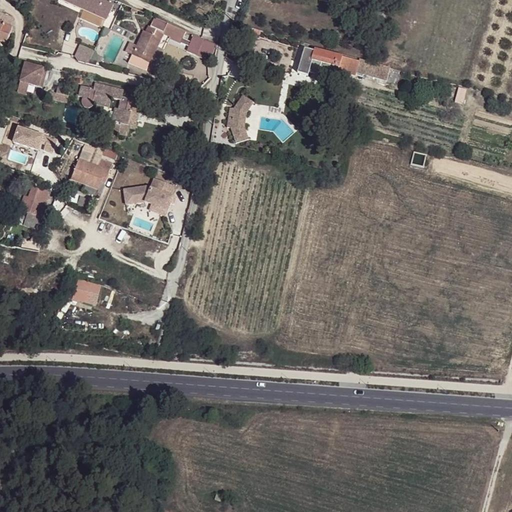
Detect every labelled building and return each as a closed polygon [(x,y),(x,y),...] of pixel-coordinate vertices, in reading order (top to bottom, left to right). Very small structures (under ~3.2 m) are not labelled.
[(101,0),(61,0),(61,1),(107,21),(113,5),(101,0)] [(0,41),(7,44),(13,28),(11,27),(13,19),(0,14),(0,41)] [(143,32),(132,56),(150,64),(157,47),(163,35),(170,38),(170,40),(180,45),(181,44),(183,39),(186,32),(155,18),(150,28),(149,27),(146,33),(143,32)] [(105,28),(101,38),(103,38),(105,38),(107,36),(111,31),(105,28)] [(189,47),(187,52),(210,62),(217,46),(193,36),(191,43),(189,47)] [(76,57),(79,62),(89,65),(90,61),(95,52),(81,46),(76,57)] [(159,64),(165,51),(157,47),(150,64),(155,66),(159,64)] [(234,56),(236,49),(227,47),(226,54),(234,56)] [(390,69),(359,60),(359,62),(315,49),(314,51),(304,48),(297,73),(307,76),(308,72),(335,80),(338,70),(355,76),(355,75),(362,77),(363,75),(386,82),(390,69)] [(146,71),(150,64),(132,56),(129,63),(146,71)] [(25,64),(20,83),(29,85),(42,88),(45,78),(41,77),(43,69),(25,64)] [(26,96),(29,85),(20,83),(18,93),(26,96)] [(81,87),(79,97),(83,98),(82,101),(82,105),(83,106),(85,108),(87,109),(90,109),(92,108),(93,106),(94,105),(109,108),(111,99),(120,101),(118,109),(115,109),(112,125),(121,126),(119,134),(118,135),(128,137),(129,130),(135,131),(141,107),(135,105),(128,104),(129,99),(122,98),(124,91),(95,84),(94,91),(91,90),(91,89),(81,87)] [(48,99),(59,102),(61,95),(68,97),(70,90),(58,88),(57,94),(50,93),(48,99)] [(67,103),(68,97),(61,95),(59,102),(67,103)] [(244,128),(246,114),(254,103),(243,96),(234,109),(231,129),(236,145),(249,140),(244,128)] [(119,134),(121,126),(112,125),(111,132),(119,134)] [(101,160),(104,152),(85,145),(83,152),(91,156),(88,163),(98,167),(101,160)] [(83,152),(72,180),(98,190),(101,183),(103,179),(106,181),(112,165),(101,160),(98,167),(88,163),(91,156),(83,152)] [(124,191),(126,206),(145,203),(152,206),(168,212),(177,188),(154,179),(151,189),(147,187),(124,191)] [(23,225),(35,229),(48,193),(33,187),(29,198),(25,197),(20,210),(27,213),(23,225)] [(166,217),(168,212),(152,206),(150,211),(166,217)] [(0,248),(0,256),(44,269),(46,262),(0,248)] [(76,289),(73,299),(96,305),(99,295),(76,289)]
